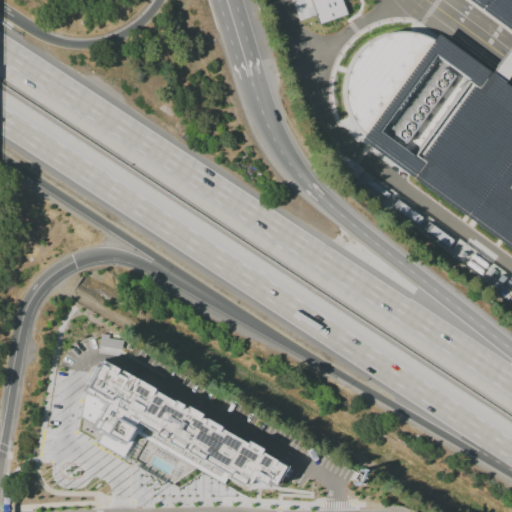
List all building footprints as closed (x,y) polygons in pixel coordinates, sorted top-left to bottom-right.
[(300,0),(336,0),(344,18),(312,31),(300,0)] [(511,0),(472,0),(511,28),(511,0)] [(511,100),(489,84),(481,78),(429,41),(413,34),(393,33),(374,38),(358,49),(347,65),(345,70),(341,83),(342,103),(349,121),(360,136),(511,246),(511,100)] [(421,219),(398,198),(391,206),(414,226),(421,219)] [(97,345),(119,349),(120,339),(99,336),(97,345)] [(97,361),(80,389),(79,417),(91,423),(88,429),(99,435),(96,442),(121,456),(134,432),(219,483),(225,477),(244,488),(250,480),(271,487),(284,466),(97,361)]
